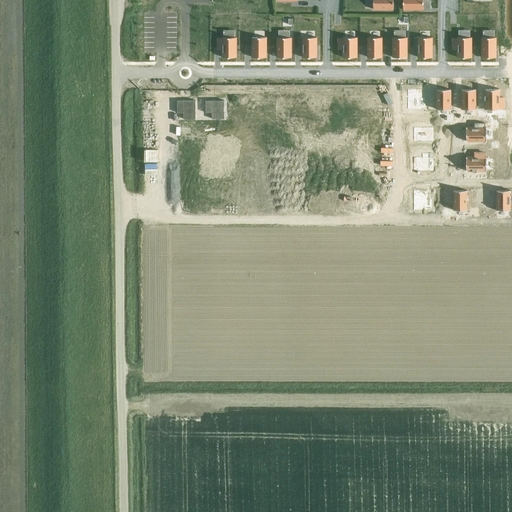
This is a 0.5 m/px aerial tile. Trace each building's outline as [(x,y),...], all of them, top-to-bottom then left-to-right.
[(373,0),(374,9),(394,10),(393,0),(373,0)] [(403,0),(404,9),(423,9),(423,0),(403,0)] [(236,37),(222,37),(222,38),(218,38),(218,49),(222,49),(222,57),(236,57),(236,37)] [(266,37),(252,38),(253,58),(267,57),(266,37)] [(279,37),(277,37),(277,38),(277,48),(277,57),(292,57),(291,57),(291,43),(291,38),(292,38),(292,37),(290,37),(282,37),(279,37)] [(317,37),(298,37),(298,49),(303,49),(303,57),(317,57),(317,37)] [(341,38),(339,38),(339,39),(339,44),(339,49),(341,49),(343,49),(343,53),(343,57),(343,58),(351,57),(357,58),(357,57),(357,46),(357,38),(357,37),(348,37),(343,37),(343,38),(341,38)] [(374,37),(368,37),(368,38),(368,48),(368,57),(374,57),(382,57),(382,50),(382,38),(382,37),(374,37)] [(407,57),(407,37),(393,37),(393,58),(407,57)] [(426,37),(414,37),(414,38),(414,44),(414,48),(414,49),(416,49),(418,49),(418,54),(418,57),(432,57),(432,49),(432,38),(432,37),(426,37)] [(471,37),(457,37),(457,38),(453,38),(453,49),(457,49),(457,57),(472,57),(471,37)] [(496,37),(482,37),(482,57),(496,57),(496,37)] [(178,39),(167,39),(167,53),(178,53),(178,39)] [(422,89),(407,89),(407,110),(422,110),(422,108),(426,108),(426,98),(422,98),(422,89)] [(471,89),(462,89),(462,99),(462,110),(468,110),(476,109),(476,104),(476,89),(471,89)] [(495,89),(486,89),(486,92),(486,96),(486,101),(486,110),(493,110),(500,109),(500,108),(502,108),(504,108),(504,102),(504,98),(500,98),(500,89),(495,89)] [(446,90),(437,90),(437,99),(437,110),(444,110),(451,110),(451,94),(451,90),(446,90)] [(475,127),(467,127),(467,136),(467,142),(476,142),(487,142),(487,135),(487,127),(486,127),(486,123),(483,123),(475,123),(475,127)] [(433,127),(413,127),(413,142),(433,142),(433,127)] [(422,157),(413,157),(413,171),(433,171),(433,157),(432,157),(432,153),(422,153),(422,157)] [(470,157),(467,157),(467,163),(467,171),(472,171),(477,171),(487,171),(487,165),(487,157),(486,157),(486,154),(486,153),(481,153),(475,153),(475,157),(470,157)] [(428,190),(413,190),(413,211),(428,211),(428,209),(432,209),(432,199),(428,199),(428,190)] [(459,190),(453,190),(453,201),(453,210),(461,211),(468,211),(468,202),(468,190),(459,190)] [(505,190),(496,190),(496,201),(496,211),(498,211),(509,211),(511,211),(511,210),(511,209),(511,198),(511,199),(511,195),(511,190),(505,190)]
